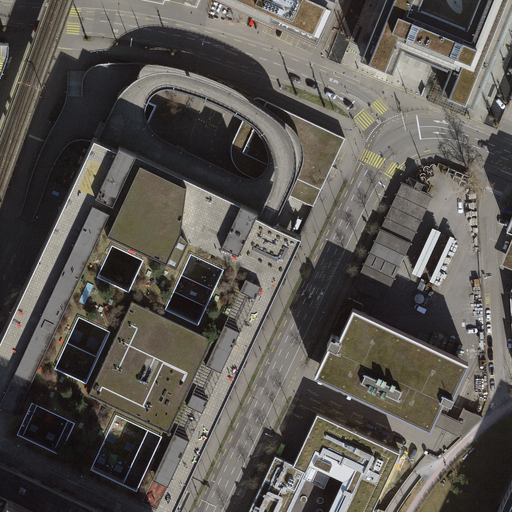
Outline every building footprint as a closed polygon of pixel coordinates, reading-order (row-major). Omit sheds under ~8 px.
[(220,0),(239,8),(260,17),(265,20),(268,21),(318,43),(336,1),(334,0),(220,0)] [(471,105),(511,2),(511,0),(382,0),(358,59),(391,72),(400,50),(423,60),(448,70),(439,92),(471,105)] [(0,76),(8,54),(9,43),(0,42),(0,76)] [(250,176),(313,206),(346,138),(260,98),(258,97),(255,98),(254,99),(252,101),(239,129),(233,141),(231,148),(231,155),(233,161),(237,168),(243,173),(250,176)] [(0,452),(127,511),(172,511),(303,234),(276,222),(266,217),(261,215),(257,213),(259,208),(188,175),(135,151),(119,143),(117,147),(97,138),(94,136),(91,142),(72,184),(50,229),(0,336),(0,452)] [(407,185),(358,289),(379,299),(428,194),(420,190),(424,183),(409,177),(406,184),(407,185)] [(353,287),(358,289),(407,185),(406,184),(402,183),(353,287)] [(433,196),(428,194),(379,299),(384,301),(433,196)] [(511,216),(507,228),(511,230),(511,238),(501,264),(511,268),(511,287),(510,292),(511,320),(511,216)] [(447,245),(445,256),(451,258),(455,240),(432,235),(429,246),(437,248),(439,243),(447,245)] [(419,263),(413,278),(421,282),(427,267),(419,263)] [(363,304),(349,298),(327,344),(328,345),(315,374),(431,428),(439,411),(445,414),(462,379),(461,378),(469,361),(360,310),(363,304)] [(400,451),(317,412),(303,442),(316,448),(386,481),(400,451)] [(471,418),(461,413),(452,432),(462,437),(483,417),(474,413),(471,418)] [(275,454),(248,511),(285,511),(316,448),(303,442),(294,463),(275,454)] [(127,511),(0,452),(0,511),(127,511)] [(333,462),(317,454),(307,475),(323,483),(333,462)] [(371,511),(384,486),(354,472),(348,485),(347,485),(346,486),(345,485),(342,491),(344,491),(343,493),(344,493),(334,511),(371,511)] [(511,511),(511,479),(495,511),(511,511)]
